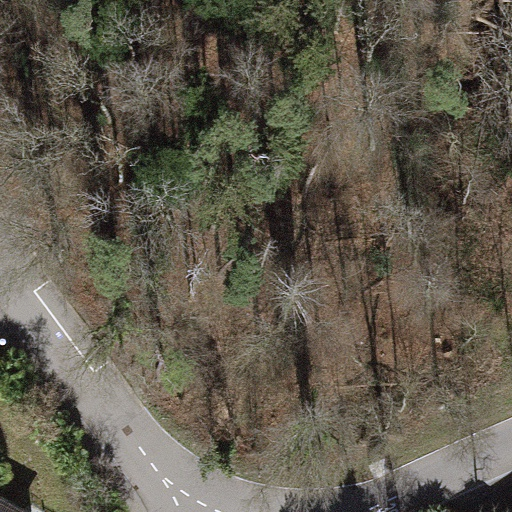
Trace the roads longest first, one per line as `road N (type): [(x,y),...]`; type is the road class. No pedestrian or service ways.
road 1 (residential): [(188,511),(0,256)]
road 2 (residential): [(375,511),(401,493),(511,447)]
